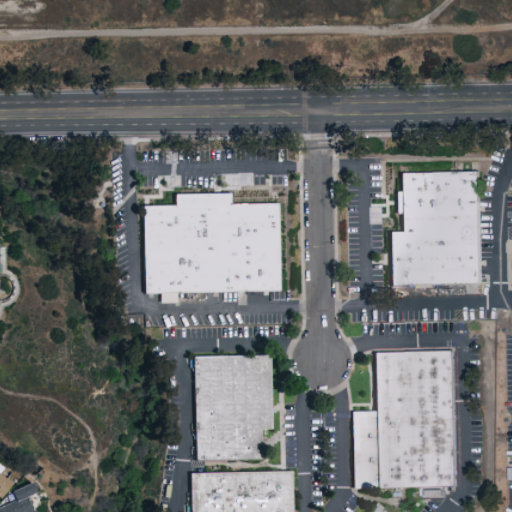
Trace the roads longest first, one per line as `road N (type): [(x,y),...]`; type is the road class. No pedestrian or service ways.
road 1 (tertiary): [(0,121),(511,112)]
road 2 (residential): [(325,364),(320,116)]
